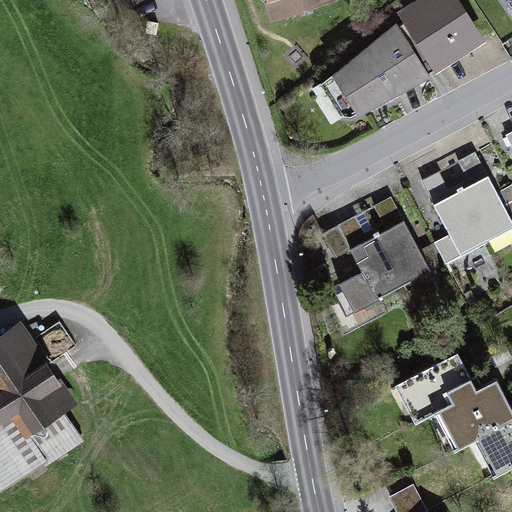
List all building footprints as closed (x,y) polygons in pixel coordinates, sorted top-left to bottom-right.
[(266,0),(273,23),(334,5),(332,0),(266,0)] [(485,46),(454,0),(424,0),(397,18),(436,78),(485,46)] [(400,26),(332,80),(359,121),(430,82),(400,26)] [(511,134),(503,140),(511,156),(511,134)] [(511,221),(477,154),(421,182),(459,257),(511,230),(511,221)] [(323,237),(349,284),(338,290),(355,320),(383,305),(382,303),(434,275),(392,199),(323,237)] [(0,483),(81,430),(15,330),(0,340),(0,483)] [(459,358),(391,389),(409,427),(434,416),(455,461),(476,451),(491,482),(511,472),(511,411),(500,386),(477,397),(459,358)] [(395,511),(425,511),(416,487),(390,496),(395,511)]
